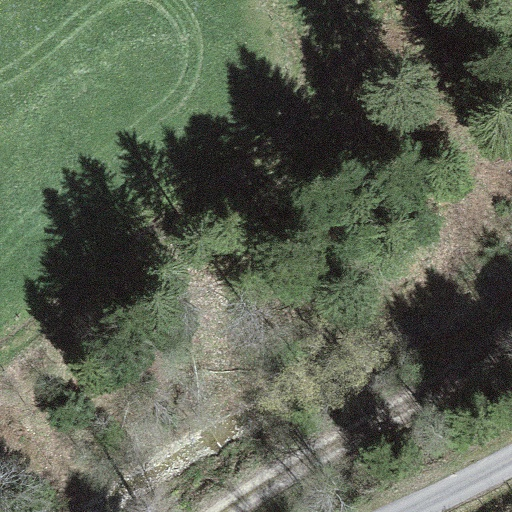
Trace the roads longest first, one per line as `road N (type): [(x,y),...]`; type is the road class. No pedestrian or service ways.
road 1 (track): [(304,122),(0,370)]
road 2 (track): [(511,333),(229,511)]
